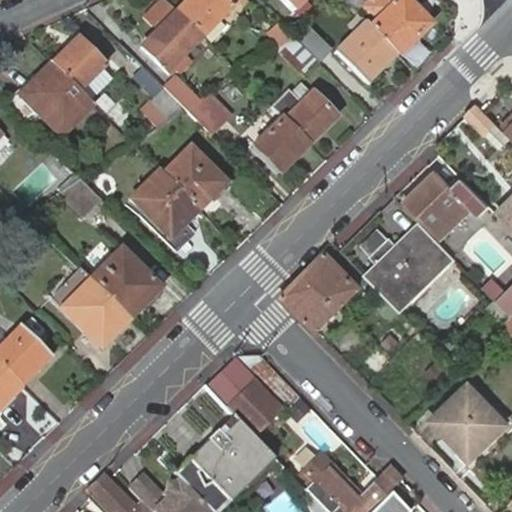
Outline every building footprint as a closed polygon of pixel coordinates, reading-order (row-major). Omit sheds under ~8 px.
[(190,0),(176,14),(200,39),(238,0),(190,0)] [(280,0),(294,13),(305,0),(280,0)] [(376,22),(368,30),(396,58),(426,27),(399,0),(372,0),(363,9),(376,22)] [(166,73),(200,39),(176,14),(141,48),(166,73)] [(274,47),(287,37),(275,20),(262,30),(274,47)] [(368,30),(364,26),(334,55),(366,87),(396,58),(368,30)] [(90,104),(115,81),(104,70),(107,67),(78,39),(51,65),(80,94),(90,104)] [(317,67),(295,44),(282,58),(304,80),(317,67)] [(60,131),(90,104),(80,94),(51,65),(22,93),(7,108),(29,130),(44,115),(60,131)] [(163,89),(184,110),(196,103),(200,100),(175,77),(163,89)] [(301,87),(274,113),(280,119),(306,145),(333,119),(301,87)] [(150,102),(169,121),(184,110),(163,89),(150,102)] [(196,103),(184,110),(202,128),(211,119),(196,103)] [(485,135),(497,124),(484,111),(479,105),(466,117),(485,135)] [(306,145),(280,119),(250,149),(276,175),(306,145)] [(189,151),(162,176),(196,211),(223,185),(189,151)] [(162,176),(157,171),(129,200),(168,239),(196,211),(162,176)] [(474,208),(440,172),(407,203),(442,239),(474,208)] [(78,181),(58,194),(82,220),(100,203),(78,181)] [(511,198),(498,212),(511,225),(511,198)] [(26,215),(0,231),(0,233),(12,245),(35,225),(26,215)] [(402,310),(456,261),(420,224),(396,246),(387,236),(386,238),(369,255),(368,256),(377,265),(368,274),(402,310)] [(359,245),(369,255),(386,238),(376,228),(359,245)] [(117,250),(87,278),(127,318),(157,289),(117,250)] [(284,296),(317,332),(362,288),(342,268),(328,253),(284,296)] [(348,262),(342,268),(362,288),(368,282),(348,262)] [(56,308),(87,278),(76,267),(46,297),(56,308)] [(127,318),(87,278),(56,308),(97,349),(127,318)] [(511,287),(497,303),(511,318),(511,287)] [(471,335),(482,347),(503,327),(511,318),(497,303),(495,301),(489,307),(495,312),(471,335)] [(511,318),(503,327),(511,336),(511,318)] [(421,348),(430,340),(415,324),(407,332),(419,345),(421,348)] [(19,328),(0,346),(0,369),(17,386),(48,356),(19,328)] [(364,366),(377,379),(391,364),(378,352),(364,366)] [(294,396),(258,358),(232,359),(230,361),(231,363),(249,383),(278,412),(294,396)] [(249,383),(231,363),(204,389),(222,408),(249,383)] [(0,402),(17,386),(0,369),(0,402)] [(249,383),(222,408),(230,417),(235,422),(251,437),(252,439),(278,412),(249,383)] [(509,426),(473,388),(436,422),(472,460),(509,426)] [(307,408),(297,398),(283,412),(293,422),(307,408)] [(230,417),(214,431),(220,437),(235,422),(230,417)] [(214,431),(185,460),(226,502),(271,458),(270,457),(252,439),(251,437),(235,422),(220,437),(214,431)] [(317,454),(314,458),(358,501),(360,498),(317,454)] [(311,484),(304,492),(323,511),(371,511),(381,502),(399,484),(388,472),(379,481),(358,501),(314,458),(299,472),(311,484)] [(215,511),(226,502),(185,460),(171,473),(174,477),(177,480),(207,511),(208,511),(215,511)] [(299,472),(292,479),(292,480),(304,492),(311,484),(299,472)] [(128,489),(148,510),(151,511),(163,500),(160,497),(161,495),(142,475),(128,489)] [(132,511),(100,479),(86,493),(104,511),(132,511)] [(208,511),(207,511),(177,480),(161,495),(160,497),(163,500),(151,511),(208,511)]
